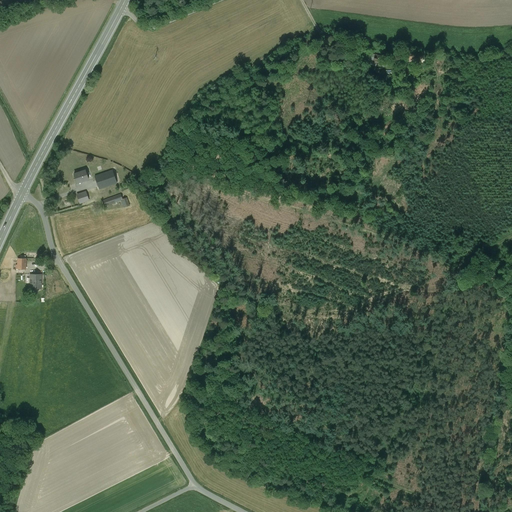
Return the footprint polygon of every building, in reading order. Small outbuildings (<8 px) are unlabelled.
[(112,170),(95,176),(99,189),(117,183),(112,170)] [(80,172),(74,175),(77,183),(88,179),(86,171),(83,171),(83,172),(80,173),(80,172)] [(85,192),(77,195),(80,203),(88,200),(85,192)] [(121,195),(103,201),(105,206),(122,200),(122,199),(121,195)] [(41,281),(30,281),(30,289),(41,289),(41,281)]
